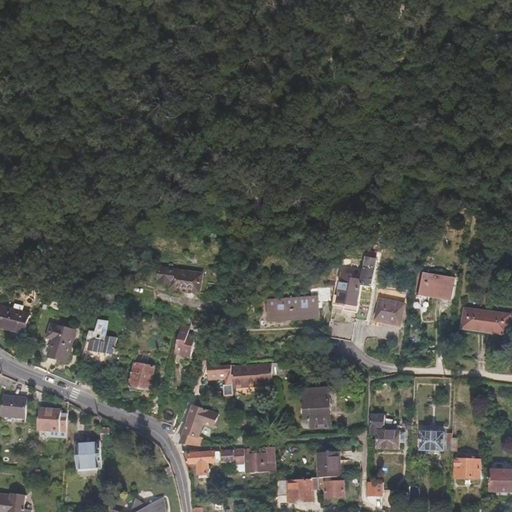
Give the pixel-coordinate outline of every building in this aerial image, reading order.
[(366,196),(354,195),(352,203),(365,204),(366,196)] [(377,287),(382,259),(369,257),(367,273),(364,285),(377,287)] [(361,304),(364,285),(367,273),(356,271),(357,268),(348,266),(342,294),(336,293),(334,301),(361,306),(361,304)] [(200,274),(158,268),(156,281),(167,282),(166,290),(197,295),(200,274)] [(456,280),(423,275),(420,294),(454,300),(456,280)] [(313,296),(295,298),(296,321),(321,319),(320,309),(320,303),(324,303),(332,302),(331,288),(313,289),(313,296)] [(269,300),(271,322),(296,321),(295,298),(269,300)] [(402,326),(406,304),(382,300),(378,322),(402,326)] [(487,323),(490,304),(466,302),(465,320),(487,323)] [(358,322),(371,324),(374,307),(361,304),(361,306),(358,322)] [(511,306),(490,304),(487,323),(510,325),(511,306)] [(28,314),(0,307),(0,328),(23,334),(28,314)] [(329,337),(354,342),(357,325),(336,320),(334,330),(331,330),(329,337)] [(74,330),(50,325),(46,339),(52,340),(48,358),(66,363),(74,330)] [(179,327),(173,355),(189,358),(194,336),(186,335),(187,328),(179,327)] [(123,341),(123,336),(89,331),(88,337),(92,338),(90,352),(114,356),(116,340),(123,341)] [(242,353),(241,343),(229,344),(229,354),(242,353)] [(292,378),(292,363),(274,364),(275,379),(292,378)] [(151,367),(132,364),(128,389),(147,392),(151,367)] [(274,364),(232,366),(233,387),(275,384),(275,379),(274,364)] [(232,366),(208,367),(208,375),(228,375),(229,398),(234,397),(233,387),(232,366)] [(329,390),(303,391),(305,421),(311,421),(311,427),(331,426),(329,390)] [(25,399),(3,397),(1,417),(23,419),(25,399)] [(206,403),(196,404),(182,444),(201,447),(203,440),(199,438),(204,423),(215,427),(220,413),(207,409),(206,403)] [(141,416),(156,423),(156,422),(160,407),(153,405),(144,409),(141,416)] [(156,422),(171,425),(175,410),(160,407),(156,422)] [(60,411),(39,409),(37,431),(59,433),(60,411)] [(378,421),(372,421),(371,447),(378,447),(377,449),(401,450),(401,444),(406,444),(406,433),(378,432),(378,421)] [(109,440),(107,428),(99,429),(100,441),(109,440)] [(446,449),(447,431),(422,430),(421,449),(446,449)] [(236,445),(250,444),(249,436),(236,437),(236,445)] [(101,469),(99,444),(75,446),(77,471),(101,469)] [(226,451),(226,464),(237,463),(238,466),(250,465),(251,475),(277,474),(275,448),(265,448),(265,453),(243,455),(242,450),(226,451)] [(219,461),(224,461),(224,451),(219,452),(218,450),(211,450),(211,452),(203,453),(201,453),(201,451),(191,451),(192,466),(200,465),(201,477),(210,476),(210,464),(219,463),(219,461)] [(319,454),(320,479),(321,479),(341,477),(340,452),(319,454)] [(482,479),(483,459),(457,458),(457,478),(482,479)] [(511,471),(494,471),(492,492),(511,492),(511,471)] [(315,491),(321,491),(320,479),(314,479),(314,482),(290,483),(290,481),(278,482),(279,494),(279,502),(292,501),(292,507),(316,505),(315,491)] [(346,483),(328,484),(330,500),(347,498),(346,483)] [(421,485),(412,485),(411,488),(411,501),(411,502),(421,503),(421,485)] [(9,496),(0,495),(0,511),(30,511),(30,510),(23,509),(24,496),(9,494),(9,496)] [(164,511),(163,499),(147,507),(135,500),(130,511),(113,511),(111,511),(164,511)]
